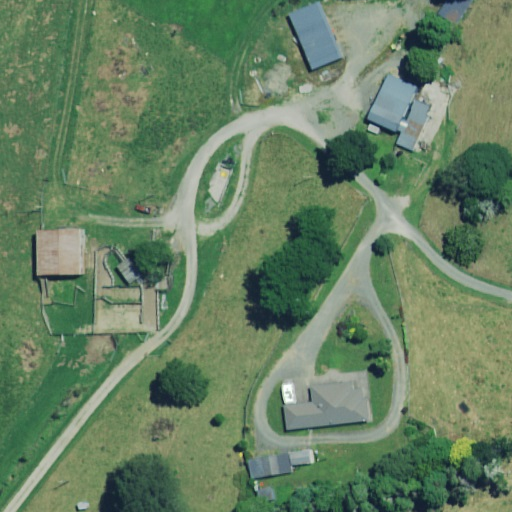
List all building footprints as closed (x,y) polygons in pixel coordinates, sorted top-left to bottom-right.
[(478,2),(473,0),(446,0),(438,14),(461,29),(478,2)] [(345,58),(323,4),(294,16),(317,70),(345,58)] [(372,121),(403,134),(397,147),(416,155),(427,128),(436,106),(416,98),(421,87),(391,75),(372,121)] [(85,276),(86,230),(43,230),(43,275),(85,276)] [(136,257),(120,268),(134,287),(150,276),(136,257)] [(367,381),(313,387),(315,403),(288,406),(290,430),(372,422),(367,381)] [(313,464),(313,452),(292,453),(293,466),(313,464)] [(283,475),(281,455),(260,458),(262,477),(283,475)]
